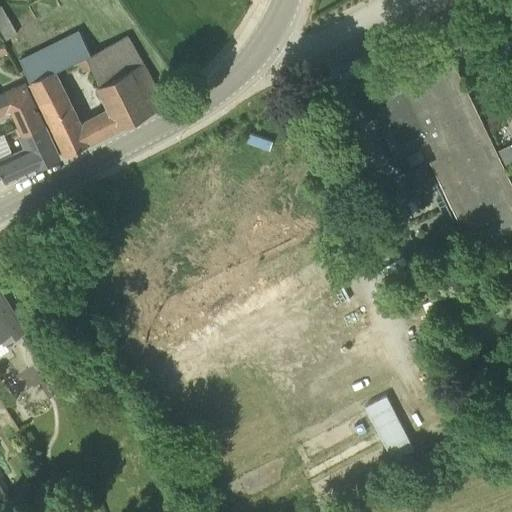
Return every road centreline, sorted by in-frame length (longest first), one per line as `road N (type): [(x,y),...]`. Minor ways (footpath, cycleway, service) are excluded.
road 1 (secondary): [(0,209),(194,108),(263,52)]
road 2 (unclassified): [(263,52),(312,38),(387,0)]
